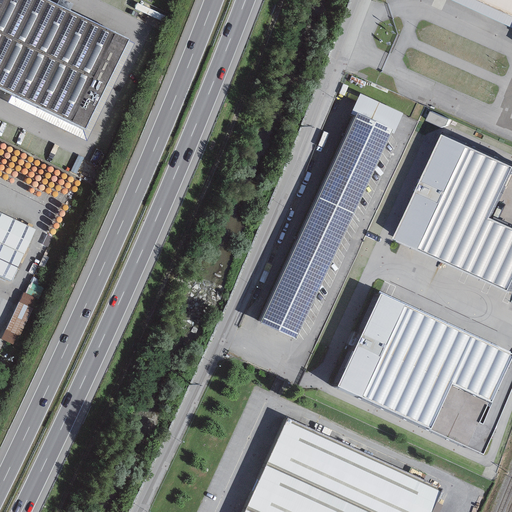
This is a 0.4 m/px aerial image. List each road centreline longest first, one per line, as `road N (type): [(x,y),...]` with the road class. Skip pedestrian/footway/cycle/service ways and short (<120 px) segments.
road 1 (motorway): [(18,511),(246,0)]
road 2 (motorway): [(217,0),(0,484)]
road 3 (unknown): [(0,106),(73,144),(90,144),(136,41),(68,0)]
road 4 (unknown): [(280,363),(399,131)]
road 5 (unknown): [(280,363),(320,373),(372,261)]
road 6 (unknown): [(372,261),(511,322)]
road 7 (unknown): [(372,261),(422,140)]
